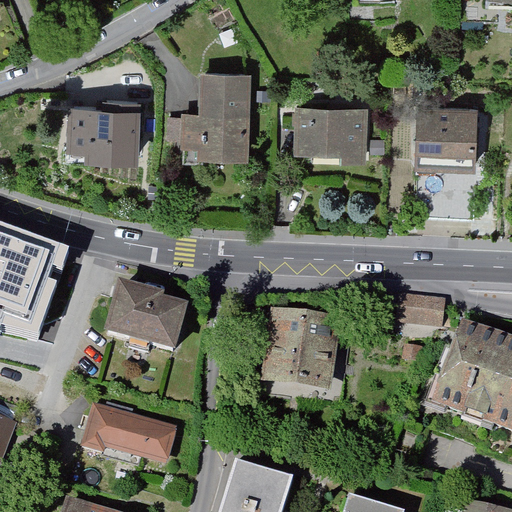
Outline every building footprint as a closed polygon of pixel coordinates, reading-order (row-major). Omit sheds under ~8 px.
[(250,157),(252,69),(205,69),(205,110),(186,109),(186,146),(204,147),(203,156),(250,157)] [(257,101),(274,101),(274,89),(257,88),(257,101)] [(155,149),(155,94),(136,94),(136,91),(82,91),(81,138),(101,138),(101,148),(155,149)] [(480,164),(483,106),(422,102),(419,161),(480,164)] [(369,161),(372,109),(299,105),(296,148),(345,151),(344,159),(369,161)] [(184,115),(168,114),(168,141),(183,141),(184,115)] [(0,234),(0,341),(0,342),(3,333),(39,345),(60,280),(46,275),(48,270),(63,275),(69,257),(0,234)] [(167,298),(121,286),(107,338),(180,357),(192,309),(166,302),(167,298)] [(400,295),(397,323),(444,329),(447,301),(400,295)] [(343,318),(272,308),(262,380),(333,390),(343,318)] [(511,433),(511,341),(458,323),(430,404),(511,433)] [(425,344),(407,343),(406,357),(424,358),(425,344)] [(169,461),(180,423),(94,400),(82,443),(106,450),(108,444),(169,461)] [(25,427),(0,418),(0,490),(2,491),(25,427)] [(283,511),(292,484),(236,468),(222,511),(283,511)] [(511,511),(511,508),(460,497),(456,511),(511,511)] [(106,511),(68,501),(64,511),(106,511)] [(384,511),(352,502),(348,511),(384,511)]
